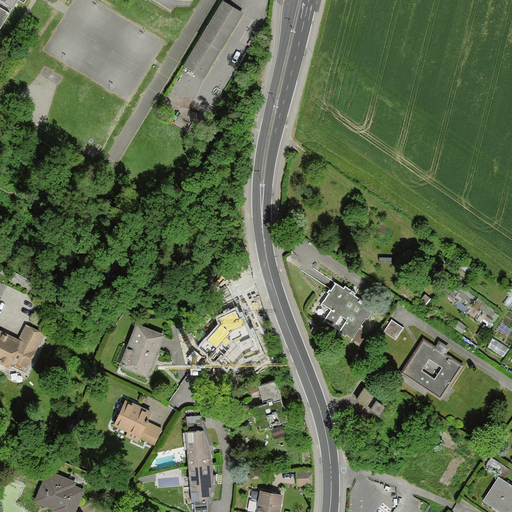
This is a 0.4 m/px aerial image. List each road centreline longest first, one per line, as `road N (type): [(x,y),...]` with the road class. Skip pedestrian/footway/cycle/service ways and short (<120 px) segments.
road 1 (secondary): [(330,511),(325,428),(273,282),(261,215)]
road 2 (track): [(459,0),(415,165),(417,185),(452,212),(511,239)]
road 3 (secondary): [(261,215),(308,0)]
road 4 (secondary): [(292,0),(259,157),(261,215)]
road 5 (residential): [(225,511),(226,441),(216,413),(192,389)]
